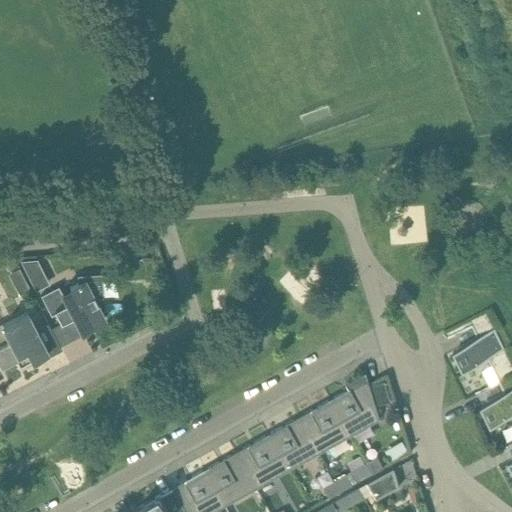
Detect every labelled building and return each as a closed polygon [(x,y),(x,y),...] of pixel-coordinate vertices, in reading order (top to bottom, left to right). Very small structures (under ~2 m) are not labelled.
[(85,145),(87,151),(95,170),(130,156),(121,131),(85,145)] [(36,259),(19,260),(35,291),(49,284),(36,259)] [(61,322),(74,316),(81,330),(104,318),(93,297),(101,296),(100,275),(79,276),(79,283),(61,292),(58,286),(41,295),(51,316),(56,313),(61,322)] [(48,352),(27,312),(0,326),(0,339),(2,344),(0,344),(0,364),(1,366),(15,359),(19,367),(48,352)] [(477,338),(458,348),(468,368),(487,358),(499,382),(511,375),(511,364),(487,314),(469,323),(477,338)] [(349,389),(330,400),(350,435),(381,418),(366,372),(346,383),(349,389)] [(505,393),(486,403),(496,423),(511,414),(511,375),(499,382),(505,393)] [(330,400),(298,417),(319,453),(350,435),(330,400)] [(319,453),(298,417),(267,435),(287,471),(319,453)] [(267,435),(236,452),(256,488),(287,471),(267,435)] [(204,470),(224,506),(256,488),(236,452),(204,470)] [(372,472),(372,473),(384,467),(378,457),(367,464),(372,472)] [(367,464),(353,471),(358,480),(372,472),(367,464)] [(399,487),(394,468),(368,483),(377,499),(399,487)] [(204,470),(173,487),(186,511),(213,511),(224,506),(204,470)] [(346,475),(335,481),(341,491),(352,484),(346,475)] [(341,491),(335,481),(324,488),(329,497),(341,491)] [(186,511),(173,487),(140,506),(143,511),(186,511)] [(365,497),(360,487),(348,494),(354,503),(365,497)] [(354,503),(348,494),(337,500),(342,510),(354,503)]
